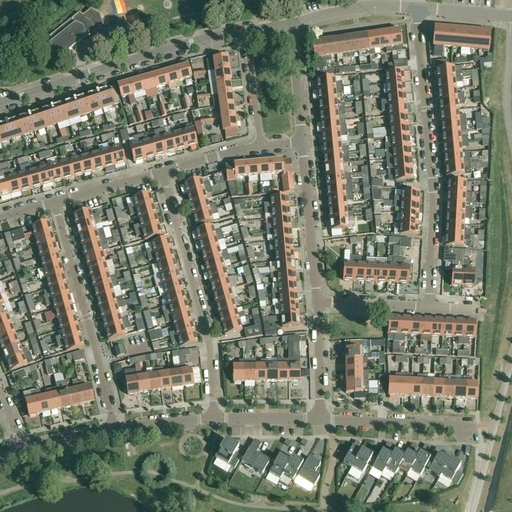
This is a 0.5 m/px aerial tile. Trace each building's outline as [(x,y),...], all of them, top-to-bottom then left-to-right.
[(85,45),(89,42),(97,35),(95,31),(103,24),(100,16),(100,15),(91,9),(83,16),(79,13),(58,30),(57,38),(49,43),(52,53),(61,58),(82,41),(85,45)] [(443,47),(444,29),(435,28),(433,46),(443,47)] [(452,48),(453,30),(444,29),(443,47),(452,48)] [(392,53),(396,52),(396,47),(402,46),(400,30),(388,31),(392,53)] [(461,48),(462,30),(453,30),(452,48),(461,48)] [(470,49),(471,31),(462,30),(461,48),(470,49)] [(386,54),(392,53),(388,31),(377,33),(380,49),(385,49),(386,54)] [(479,50),(480,32),(471,31),(470,49),(479,50)] [(488,51),(490,33),(480,32),(479,50),(488,51)] [(366,34),(370,56),(375,55),(374,50),(380,49),(377,33),(366,34)] [(364,57),(370,56),(366,34),(356,36),(358,53),(364,52),(364,57)] [(356,36),(345,37),(348,59),(353,58),(352,53),(358,53),(356,36)] [(336,56),(342,55),(343,60),(348,59),(345,37),(334,39),(336,56)] [(334,39),(323,41),(326,62),(327,62),(331,62),(331,57),(336,56),(334,39)] [(312,66),(313,77),(328,75),(327,70),(328,70),(328,69),(327,69),(327,62),(326,62),(323,41),(311,42),(314,59),(320,58),(321,63),(322,63),(323,65),(312,66)] [(397,56),(392,56),(393,61),(393,64),(394,70),(407,68),(407,60),(398,61),(397,56)] [(228,57),(213,59),(215,71),(230,69),(228,57)] [(361,73),(372,72),(371,66),(370,57),(365,58),(366,66),(360,66),(361,73)] [(180,82),(192,78),(188,65),(176,69),(180,82)] [(454,67),(436,68),(437,80),(462,77),(462,78),(471,77),(477,76),(477,71),(471,71),(460,72),(459,66),(454,67)] [(181,87),(180,82),(176,69),(164,72),(168,85),(169,90),(181,87)] [(231,81),(230,69),(215,71),(216,83),(231,81)] [(403,71),(385,73),(386,84),(404,83),(403,71)] [(161,87),(168,85),(164,72),(153,75),(157,88),(156,89),(157,92),(162,91),(161,87)] [(145,92),(156,89),(157,88),(153,75),(141,79),(145,92)] [(437,80),(438,90),(456,89),(455,84),(462,83),(462,78),(462,77),(437,80)] [(334,78),(317,79),(318,90),(342,88),(342,83),(335,83),(334,78)] [(134,95),(139,94),(145,92),(141,79),(130,82),(134,95)] [(216,83),(217,90),(218,95),(232,93),(230,82),(231,82),(231,81),(216,83)] [(121,99),(128,97),(131,106),(136,104),(134,95),(130,82),(118,85),(121,99)] [(386,84),(387,95),(405,93),(404,83),(386,84)] [(109,88),(97,92),(103,110),(121,104),(115,87),(109,89),(109,88)] [(318,90),(319,101),(342,99),(341,94),(343,94),(342,88),(318,90)] [(438,90),(439,101),(464,99),(463,94),(456,94),(456,89),(438,90)] [(97,92),(86,96),(92,113),(103,110),(97,92)] [(233,105),(232,93),(218,95),(211,96),(212,101),(213,101),(213,102),(216,102),(217,106),(219,105),(220,107),(233,105)] [(387,95),(388,100),(381,101),(381,107),(406,104),(405,93),(387,95)] [(86,96),(75,100),(81,117),(92,113),(86,96)] [(319,101),(320,112),(344,110),(344,104),(342,104),(342,99),(319,101)] [(439,101),(440,112),(458,110),(457,105),(464,105),(464,99),(439,101)] [(75,100),(63,103),(69,121),(81,117),(75,100)] [(63,103),(52,107),(58,125),(69,121),(63,103)] [(407,115),(406,104),(381,107),(382,112),(383,112),(383,117),(407,115)] [(235,117),(233,105),(220,107),(220,108),(216,109),(217,114),(216,114),(216,120),(221,119),(235,117)] [(52,107),(41,111),(46,129),(58,125),(52,107)] [(158,108),(151,110),(153,118),(160,116),(158,108)] [(320,112),(321,123),(344,121),(344,115),(345,115),(344,110),(320,112)] [(440,112),(441,123),(466,121),(465,115),(458,116),(458,110),(440,112)] [(41,111),(29,115),(35,132),(46,129),(41,111)] [(29,115),(18,119),(24,136),(35,132),(29,115)] [(408,126),(407,115),(383,117),(383,118),(384,128),(390,127),(408,126)] [(130,126),(137,124),(134,116),(127,118),(130,126)] [(237,130),(235,117),(221,119),(223,131),(237,130)] [(482,125),(478,125),(479,131),(481,130),(484,130),(489,130),(489,118),(481,119),(482,125)] [(18,119),(6,123),(12,140),(24,136),(18,119)] [(321,123),(322,133),(346,131),(346,126),(344,126),(343,121),(344,121),(321,123)] [(441,123),(442,134),(460,132),(459,127),(466,126),(466,121),(441,123)] [(201,126),(201,124),(200,122),(194,123),(198,138),(202,137),(201,126)] [(6,123),(0,124),(0,142),(1,144),(12,140),(6,123)] [(197,145),(193,129),(192,125),(180,127),(181,132),(182,132),(187,148),(197,145)] [(409,137),(408,126),(390,127),(391,138),(409,137)] [(172,135),(166,136),(164,129),(159,130),(166,154),(176,151),(172,135)] [(129,141),(129,140),(130,140),(127,130),(120,132),(123,143),(129,141)] [(156,139),(151,141),(155,157),(166,154),(159,130),(154,132),(156,139)] [(322,133),(323,144),(347,142),(346,131),(322,133)] [(182,132),(181,132),(172,135),(176,151),(187,148),(182,132)] [(442,134),(443,144),(468,142),(467,136),(460,137),(460,132),(442,134)] [(151,141),(145,142),(144,135),(138,136),(145,160),(155,157),(151,141)] [(129,140),(129,141),(130,146),(129,146),(134,163),(145,160),(138,136),(133,138),(133,139),(130,140),(129,140)] [(210,137),(211,144),(220,142),(219,136),(210,137)] [(410,147),(409,137),(391,138),(385,138),(385,144),(385,150),(410,147)] [(323,144),(324,155),(348,153),(347,142),(323,144)] [(443,144),(444,155),(467,153),(467,148),(468,148),(468,142),(443,144)] [(126,163),(121,147),(110,150),(115,166),(126,163)] [(411,158),(410,147),(385,150),(386,155),(386,160),(411,158)] [(110,150),(100,153),(104,169),(115,166),(110,150)] [(375,159),(383,158),(384,157),(384,150),(375,151),(375,159)] [(100,153),(89,155),(94,172),(104,169),(100,153)] [(342,164),(342,159),(353,158),(353,153),(348,153),(324,155),(325,166),(342,164)] [(444,155),(445,166),(470,164),(470,163),(469,158),(468,158),(467,153),(444,155)] [(89,155),(79,158),(83,175),(94,172),(89,155)] [(59,164),(58,164),(62,180),(73,178),(68,161),(67,156),(57,159),(59,164)] [(79,158),(68,161),(73,178),(83,175),(79,158)] [(412,169),(411,158),(386,160),(387,171),(412,169)] [(282,160),(270,161),(271,174),(282,173),(282,176),(284,176),(284,173),(283,161),(282,160)] [(283,161),(284,173),(284,176),(282,176),(284,194),(294,192),(291,160),(283,161)] [(270,161),(258,162),(259,176),(271,174),(270,161)] [(258,162),(246,163),(247,177),(259,176),(258,162)] [(446,177),(464,176),(463,170),(470,169),(480,168),(487,168),(487,162),(478,163),(478,162),(470,163),(470,164),(445,166),(446,177)] [(233,164),(234,165),(235,178),(247,177),(246,163),(233,164)] [(325,166),(326,177),(350,174),(349,163),(342,164),(325,166)] [(31,189),(42,186),(37,170),(32,171),(31,168),(30,164),(25,166),(31,189)] [(58,164),(48,167),(52,183),(62,180),(58,164)] [(230,198),(238,197),(236,184),(235,181),(235,178),(234,165),(225,166),(227,182),(227,184),(230,198)] [(21,174),(16,176),(21,192),(31,189),(25,166),(19,167),(21,174)] [(48,167),(37,170),(42,186),(52,183),(48,167)] [(388,182),(395,182),(413,180),(412,169),(387,171),(384,171),(370,173),(371,178),(377,178),(377,177),(387,176),(388,177),(388,182)] [(16,176),(11,177),(9,170),(4,171),(10,195),(21,192),(16,176)] [(0,197),(10,195),(4,171),(0,172),(0,178),(0,180),(0,197)] [(225,184),(222,173),(213,176),(216,186),(219,185),(219,186),(225,184)] [(326,177),(327,187),(344,186),(344,180),(351,180),(350,174),(326,177)] [(184,183),(187,195),(211,188),(209,183),(208,183),(207,177),(184,183)] [(382,188),(382,187),(382,180),(372,179),(371,187),(382,188)] [(471,188),(465,188),(465,184),(466,181),(448,180),(448,192),(465,193),(471,193),(471,188)] [(486,183),(476,182),(476,186),(480,186),(480,193),(486,194),(486,183)] [(327,187),(328,198),(352,196),(352,190),(345,191),(344,186),(327,187)] [(187,195),(188,199),(190,205),(207,200),(211,198),(210,194),(212,193),(211,188),(187,195)] [(381,201),(382,190),(382,189),(372,189),(372,201),(381,201)] [(395,190),(394,202),(418,203),(419,192),(395,190)] [(465,194),(465,193),(448,192),(447,203),(465,204),(465,203),(470,203),(470,194),(465,194)] [(150,193),(133,198),(135,204),(127,206),(129,211),(153,204),(150,193)] [(288,196),(271,197),(271,203),(264,204),(264,209),(289,207),(288,196)] [(352,207),(351,201),(353,201),(352,196),(328,198),(329,209),(346,207),(352,207)] [(211,200),(207,201),(207,200),(190,205),(193,216),(217,209),(215,204),(212,204),(211,200)] [(392,201),(381,201),(372,201),(373,201),(374,212),(380,211),(381,210),(381,207),(379,207),(379,205),(376,205),(377,204),(380,204),(380,205),(383,205),(383,208),(392,208),(392,201)] [(394,202),(394,207),(401,208),(401,213),(418,214),(418,203),(394,202)] [(447,203),(447,214),(471,215),(472,209),(464,209),(465,204),(447,203)] [(156,215),(153,204),(129,211),(130,216),(137,214),(139,219),(156,215)] [(267,220),(273,220),(273,219),(290,218),(289,207),(264,209),(265,215),(266,215),(267,220)] [(329,209),(330,220),(354,217),(354,212),(347,212),(346,207),(329,209)] [(196,227),(218,220),(216,215),(218,214),(217,209),(193,216),(196,227)] [(90,210),(73,215),(76,226),(100,219),(99,214),(91,216),(90,210)] [(122,213),(116,215),(119,225),(124,223),(122,213)] [(401,213),(400,224),(417,225),(418,214),(401,213)] [(447,214),(446,224),(464,225),(464,220),(471,220),(471,215),(447,214)] [(133,227),(135,232),(158,225),(156,215),(139,219),(140,225),(133,227)] [(355,223),(354,217),(330,220),(331,231),(354,229),(354,223),(355,223)] [(266,225),(266,231),(291,229),(290,218),(273,219),(273,220),(273,225),(266,225)] [(79,236),(102,230),(103,229),(100,219),(76,226),(79,236)] [(31,226),(32,227),(33,233),(27,234),(28,239),(34,237),(51,233),(48,222),(31,226)] [(382,234),(382,233),(381,228),(386,228),(386,223),(375,223),(375,228),(376,234),(382,234)] [(400,224),(400,235),(417,236),(417,225),(400,224)] [(446,224),(446,235),(470,236),(471,231),(463,230),(464,225),(446,224)] [(143,235),(145,241),(161,236),(158,225),(135,232),(136,237),(143,235)] [(212,226),(196,230),(199,241),(222,235),(221,230),(214,231),(212,226)] [(23,235),(22,229),(12,232),(10,233),(13,243),(25,240),(23,235)] [(269,242),(274,241),(292,239),(291,229),(266,231),(267,237),(268,236),(269,242)] [(79,236),(82,246),(106,240),(104,235),(103,235),(102,230),(79,236)] [(4,235),(7,245),(13,243),(10,233),(4,235)] [(34,237),(37,248),(54,243),(51,233),(34,237)] [(199,241),(202,252),(224,246),(222,241),(224,240),(222,235),(199,241)] [(462,248),(472,248),(472,242),(470,242),(470,236),(446,235),(445,247),(462,248)] [(168,238),(151,243),(146,244),(148,250),(146,251),(147,256),(171,249),(168,238)] [(355,244),(356,244),(356,238),(344,239),(345,246),(350,246),(349,256),(355,256),(355,244)] [(399,246),(399,248),(403,248),(410,249),(411,239),(399,238),(399,244),(399,246)] [(271,251),(275,250),(275,252),(293,250),(292,239),(274,241),(275,244),(270,245),(271,251)] [(85,257),(102,252),(109,250),(106,240),(82,246),(85,257)] [(14,244),(13,244),(13,243),(7,245),(9,251),(22,246),(21,242),(14,244)] [(57,253),(54,243),(37,248),(31,250),(32,256),(33,255),(35,260),(37,259),(40,258),(57,253)] [(202,252),(205,262),(228,256),(227,250),(225,251),(224,246),(202,252)] [(386,283),(397,283),(398,259),(399,248),(399,246),(393,246),(392,257),(388,257),(387,265),(386,283)] [(156,259),(157,264),(174,260),(171,249),(147,256),(148,261),(156,259)] [(275,252),(276,263),(294,261),(293,250),(275,252)] [(462,286),(464,262),(464,256),(464,250),(459,250),(458,269),(452,269),(451,286),(462,286)] [(85,257),(88,267),(104,263),(102,252),(85,257)] [(40,258),(43,269),(60,264),(57,253),(40,258)] [(248,255),(251,266),(262,263),(261,260),(256,261),(255,259),(258,258),(257,254),(254,255),(253,254),(248,255)] [(231,266),(230,261),(228,256),(205,262),(207,273),(224,268),(231,266)] [(342,280),(354,281),(355,257),(350,256),(349,264),(343,263),(342,280)] [(354,281),(365,281),(365,264),(360,264),(361,257),(355,257),(354,281)] [(38,264),(37,259),(35,260),(20,265),(20,264),(14,265),(16,271),(38,264)] [(409,267),(404,266),(404,259),(398,259),(397,283),(409,284),(409,267)] [(176,270),(174,260),(157,264),(151,266),(154,277),(176,270)] [(269,268),(270,274),(295,272),(294,261),(276,263),(277,268),(269,268)] [(469,262),(464,262),(462,286),(474,287),(475,270),(469,270),(469,262)] [(88,267),(91,278),(107,273),(104,263),(88,267)] [(43,269),(46,279),(63,274),(60,264),(43,269)] [(365,281),(375,282),(376,265),(365,264),(365,281)] [(375,282),(386,283),(387,265),(376,265),(375,282)] [(16,277),(12,266),(6,269),(10,279),(16,277)] [(250,272),(248,266),(242,268),(238,270),(239,275),(244,274),(250,272)] [(207,273),(210,283),(227,279),(224,268),(207,273)] [(179,281),(176,270),(154,277),(157,287),(158,286),(179,281)] [(278,279),(278,284),(296,283),(295,272),(270,274),(271,280),(278,279)] [(91,278),(94,288),(117,281),(116,276),(109,278),(107,273),(91,278)] [(46,279),(49,289),(66,285),(63,274),(46,279)] [(210,283),(213,294),(230,289),(227,279),(210,283)] [(94,288),(97,298),(120,292),(117,281),(94,288)] [(182,291),(179,281),(158,286),(161,297),(166,296),(182,291)] [(272,284),(273,290),(271,290),(272,295),(297,293),(296,283),(278,284),(272,284)] [(69,295),(66,285),(49,289),(50,294),(49,295),(48,292),(47,291),(44,292),(45,296),(44,296),(45,302),(69,295)] [(237,293),(231,294),(230,289),(213,294),(216,304),(233,299),(238,298),(237,293)] [(166,296),(169,306),(185,301),(182,291),(166,296)] [(97,298),(100,309),(123,302),(121,297),(120,292),(97,298)] [(280,300),(280,306),(297,304),(297,293),(272,295),(272,301),(280,300)] [(24,297),(27,307),(33,305),(30,295),(24,297)] [(71,305),(69,295),(45,302),(47,307),(53,305),(55,310),(71,305)] [(18,298),(19,304),(18,304),(18,305),(15,305),(17,311),(19,310),(25,308),(23,302),(21,297),(18,298)] [(133,311),(139,309),(136,299),(130,300),(133,311)] [(216,304),(219,314),(236,310),(233,299),(216,304)] [(163,307),(164,313),(163,313),(164,318),(188,312),(185,301),(169,306),(163,307)] [(125,308),(123,302),(100,309),(103,319),(119,315),(118,310),(125,308)] [(280,306),(281,316),(298,315),(297,304),(280,306)] [(55,310),(58,321),(74,316),(71,305),(55,310)] [(219,314),(222,325),(246,318),(244,313),(237,315),(236,310),(219,314)] [(173,321),(174,327),(175,327),(191,322),(188,312),(164,318),(166,323),(173,321)] [(0,317),(0,328),(11,325),(7,315),(0,317)] [(103,319),(105,330),(129,323),(127,318),(121,320),(119,315),(103,319)] [(262,337),(261,329),(259,321),(258,315),(253,316),(254,327),(244,329),(246,339),(262,337)] [(278,322),(282,321),(282,328),(299,326),(298,315),(281,316),(277,317),(278,322)] [(58,321),(61,331),(77,326),(74,316),(58,321)] [(393,342),(398,342),(400,318),(388,317),(387,334),(393,334),(393,342)] [(247,323),(246,318),(222,325),(225,336),(242,331),(240,325),(247,323)] [(268,323),(268,318),(262,319),(265,337),(276,335),(275,327),(267,328),(267,323),(268,323)] [(404,341),(409,341),(410,318),(400,318),(398,342),(404,342),(404,341)] [(409,341),(420,342),(421,319),(410,318),(409,341)] [(138,332),(145,330),(142,319),(136,321),(134,321),(138,332)] [(432,319),(421,319),(420,342),(420,346),(423,346),(423,341),(425,341),(425,340),(431,340),(431,336),(432,319)] [(431,336),(442,337),(443,320),(432,319),(431,336)] [(442,337),(453,337),(454,320),(443,320),(442,337)] [(458,345),(463,345),(464,321),(454,320),(453,337),(458,338),(458,345)] [(469,338),(475,338),(476,321),(464,321),(463,345),(469,345),(469,338)] [(169,328),(170,334),(169,334),(170,339),(194,333),(191,322),(175,327),(174,327),(169,328)] [(109,341),(125,336),(123,330),(130,328),(129,323),(105,330),(109,341)] [(0,328),(0,340),(15,335),(11,325),(0,328)] [(80,337),(77,326),(61,331),(55,332),(57,338),(55,338),(56,343),(80,337)] [(35,338),(32,328),(26,330),(29,341),(35,338)] [(160,331),(149,334),(151,342),(163,339),(160,331)] [(181,348),(197,344),(194,333),(170,339),(171,344),(179,342),(181,348)] [(0,340),(0,344),(3,351),(19,345),(15,335),(0,340)] [(299,344),(299,336),(287,337),(288,343),(288,344),(299,344)] [(56,343),(58,348),(59,348),(65,346),(67,352),(83,348),(80,337),(56,343)] [(38,349),(35,338),(29,341),(33,351),(38,349)] [(277,338),(266,339),(266,345),(266,350),(272,350),(271,345),(277,344),(277,338)] [(358,341),(358,349),(345,349),(345,360),(367,360),(367,355),(366,355),(366,350),(370,350),(370,341),(358,341)] [(3,351),(6,361),(29,352),(27,348),(21,350),(19,345),(3,351)] [(288,382),(300,382),(300,365),(293,365),(293,360),(294,360),(294,345),(288,345),(288,360),(288,382)] [(117,358),(124,356),(122,346),(114,349),(117,358)] [(179,357),(180,366),(183,387),(194,386),(192,369),(185,370),(184,365),(186,365),(184,357),(190,356),(189,350),(178,351),(179,357)] [(82,351),(72,354),(74,360),(74,362),(84,360),(82,351)] [(33,363),(29,352),(6,361),(11,372),(33,363)] [(72,354),(66,356),(67,361),(73,360),(74,363),(74,362),(74,360),(72,354)] [(51,366),(52,366),(50,360),(44,362),(48,376),(54,374),(51,366)] [(266,360),(255,361),(255,382),(266,382),(266,360)] [(266,382),(277,382),(277,360),(271,360),(266,360),(266,382)] [(277,382),(288,382),(288,360),(283,360),(277,360),(277,382)] [(345,360),(345,371),(362,371),(367,371),(367,360),(345,360)] [(233,383),(244,383),(244,361),(239,361),(239,366),(232,366),(233,383)] [(255,361),(244,361),(244,383),(255,382),(255,361)] [(113,365),(114,373),(119,372),(121,369),(121,364),(113,365)] [(36,371),(34,366),(29,368),(31,373),(30,374),(33,383),(39,381),(36,371)] [(175,372),(169,372),(172,389),(183,387),(180,366),(174,366),(175,372)] [(25,376),(30,374),(31,373),(29,368),(12,374),(15,382),(26,377),(25,376)] [(162,368),(157,369),(158,369),(161,391),(172,389),(169,372),(163,373),(162,368)] [(147,370),(147,376),(150,392),(161,391),(158,369),(157,369),(147,370)] [(362,377),(362,371),(345,371),(345,382),(367,382),(367,377),(362,377)] [(388,396),(399,396),(400,374),(395,374),(395,379),(388,379),(388,396)] [(399,396),(410,397),(411,380),(406,380),(406,375),(400,374),(399,396)] [(410,397),(421,397),(422,376),(417,375),(417,380),(411,380),(410,397)] [(147,376),(136,377),(139,394),(150,392),(147,376)] [(421,397),(432,398),(433,376),(422,376),(421,397)] [(432,398),(443,398),(444,377),(433,376),(432,398)] [(127,395),(139,394),(136,377),(125,379),(127,395)] [(443,398),(454,399),(455,377),(444,377),(443,398)] [(454,399),(465,400),(466,378),(455,377),(454,399)] [(477,400),(478,383),(471,383),(472,378),(466,378),(465,400),(477,400)] [(72,407),(68,391),(66,381),(56,383),(57,388),(61,410),(72,407)] [(83,382),(78,383),(83,405),(94,402),(90,386),(84,387),(83,382)] [(368,387),(367,387),(367,382),(345,382),(346,394),(354,394),(354,400),(368,400),(368,387)] [(74,389),(68,391),(72,407),(83,405),(78,383),(73,384),(74,389)] [(50,412),(61,410),(57,388),(45,390),(47,395),(50,412)] [(40,414),(50,412),(47,395),(41,397),(39,392),(35,393),(40,414)] [(30,394),(31,399),(25,400),(28,417),(40,414),(35,393),(30,394)] [(239,447),(226,439),(215,458),(234,469),(241,457),(235,453),(239,447)] [(255,440),(242,463),(262,475),(270,462),(256,454),(261,444),(255,440)] [(343,463),(352,468),(361,451),(357,449),(353,447),(343,463)] [(362,474),(367,466),(372,469),(377,459),(372,456),(362,450),(361,451),(352,468),(362,474)] [(385,469),(392,457),(391,457),(382,451),(377,459),(372,469),(382,475),(385,470),(385,469)] [(404,458),(404,457),(394,452),(391,457),(392,457),(385,469),(385,470),(395,475),(398,470),(397,470),(404,458)] [(417,458),(407,452),(404,457),(404,458),(397,470),(398,470),(407,476),(410,471),(417,458)] [(424,470),(430,459),(419,453),(417,458),(410,471),(420,476),(424,470)] [(449,461),(438,455),(434,462),(430,459),(424,470),(439,479),(441,476),(440,476),(449,461)] [(279,456),(269,474),(280,480),(283,475),(282,475),(290,462),(289,462),(279,456)] [(290,462),(282,475),(283,475),(293,481),(303,464),(292,457),(289,462),(290,462)] [(309,458),(298,477),(314,487),(319,478),(314,475),(320,464),(309,458)] [(450,459),(449,461),(440,476),(441,476),(451,482),(460,465),(450,459)]
